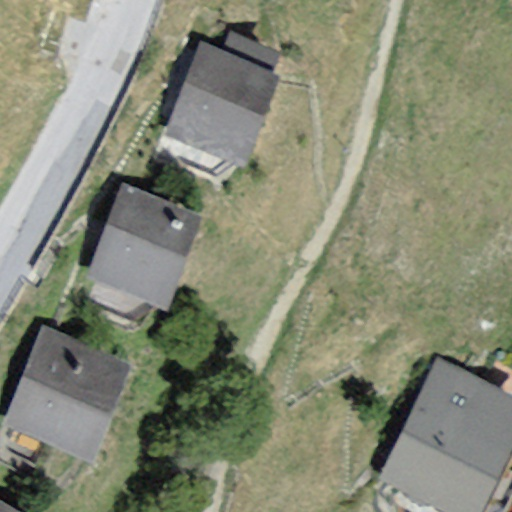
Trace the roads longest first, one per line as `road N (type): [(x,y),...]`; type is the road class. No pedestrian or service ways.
road 1 (track): [(215,511),(408,0)]
road 2 (residential): [(135,0),(111,84),(0,266)]
